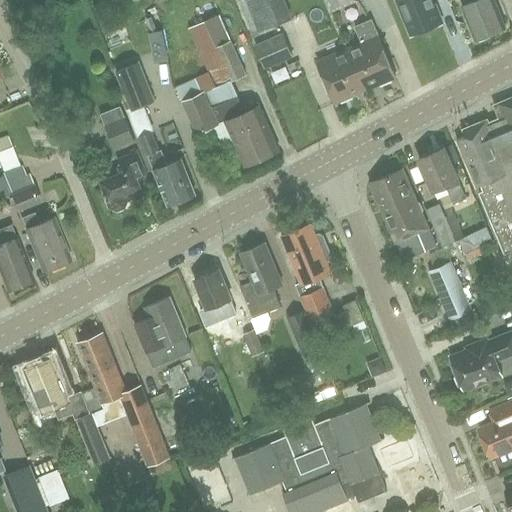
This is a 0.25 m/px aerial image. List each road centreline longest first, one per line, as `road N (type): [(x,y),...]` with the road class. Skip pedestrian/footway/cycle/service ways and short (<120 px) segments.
road 1 (residential): [(471,511),(330,161)]
road 2 (secondary): [(0,337),(330,161)]
road 3 (secondary): [(330,161),(511,65)]
